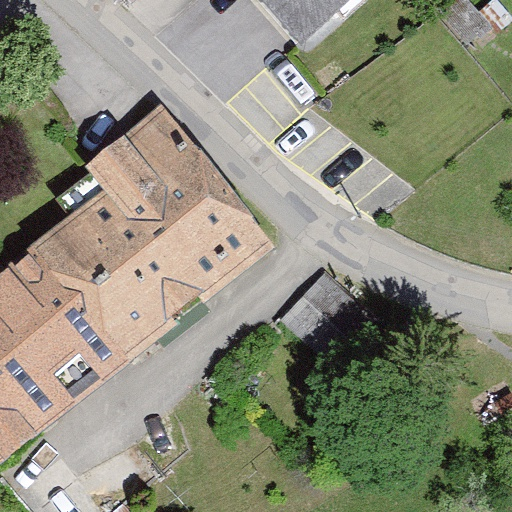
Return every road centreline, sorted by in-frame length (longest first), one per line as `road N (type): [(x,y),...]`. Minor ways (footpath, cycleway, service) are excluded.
road 1 (residential): [(511,322),(470,318),(319,238),(52,0)]
road 2 (unknown): [(84,437),(319,238)]
